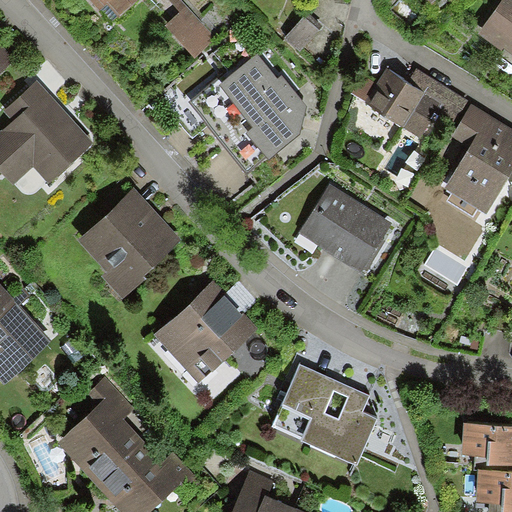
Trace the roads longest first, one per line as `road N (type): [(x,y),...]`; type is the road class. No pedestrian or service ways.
road 1 (residential): [(511,383),(395,361),(343,339),(280,296),(215,235),(12,0)]
road 2 (residential): [(271,187),(325,140),(354,14)]
road 3 (residential): [(511,111),(354,14)]
